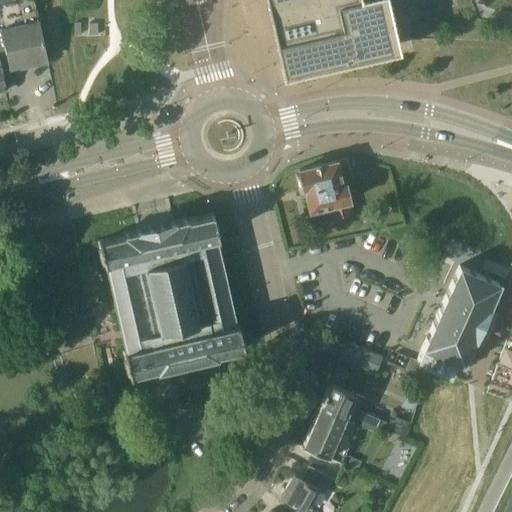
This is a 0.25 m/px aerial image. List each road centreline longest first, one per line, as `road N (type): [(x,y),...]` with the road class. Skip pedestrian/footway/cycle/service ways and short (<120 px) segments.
road 1 (residential): [(211,511),(257,469),(286,364),(230,153)]
road 2 (secondary): [(506,145),(489,130),(409,107),(246,104)]
road 3 (secondary): [(247,132),(360,126),(477,149),(506,145)]
road 4 (secondary): [(37,180),(76,180),(182,145)]
road 5 (secondary): [(173,119),(37,180)]
